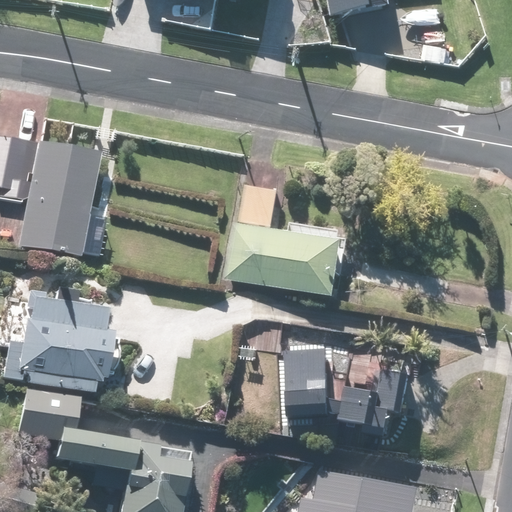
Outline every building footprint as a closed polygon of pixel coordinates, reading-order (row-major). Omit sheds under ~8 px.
[(335,0),(338,14),(398,3),(397,0),(335,0)] [(97,154),(0,138),(0,219),(1,220),(5,199),(25,202),(18,242),(101,256),(107,219),(87,216),(97,154)] [(234,220),(227,279),(339,294),(347,236),(275,227),(280,191),(247,186),(243,221),(234,220)] [(11,340),(5,375),(96,390),(98,376),(110,378),(118,328),(106,327),(110,306),(33,294),(25,343),(11,340)] [(385,388),(351,385),(336,367),(334,354),(334,349),(279,352),(283,424),(338,422),(393,428),(396,406),(405,407),(409,371),(387,368),(385,388)] [(159,446),(139,443),(140,439),(76,430),(80,398),(25,391),(19,435),(59,441),(56,457),(126,467),(120,511),(179,511),(182,496),(187,496),(191,462),(157,457),(159,446)] [(420,511),(425,491),(321,473),(316,502),(305,500),(303,511),(420,511)]
